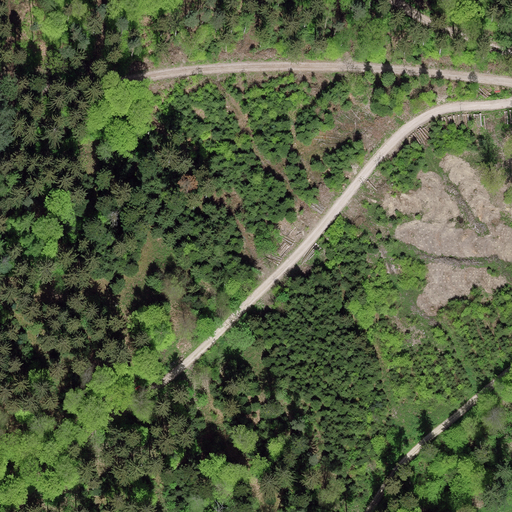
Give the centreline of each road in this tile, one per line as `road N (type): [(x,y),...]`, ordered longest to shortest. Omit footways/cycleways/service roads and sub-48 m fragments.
road 1 (track): [(511,95),(450,105),(412,127),(238,311),(9,511)]
road 2 (track): [(0,73),(120,77),(330,57),(511,77)]
road 3 (track): [(369,511),(397,464),(511,369)]
road 4 (track): [(511,49),(414,14),(397,0)]
